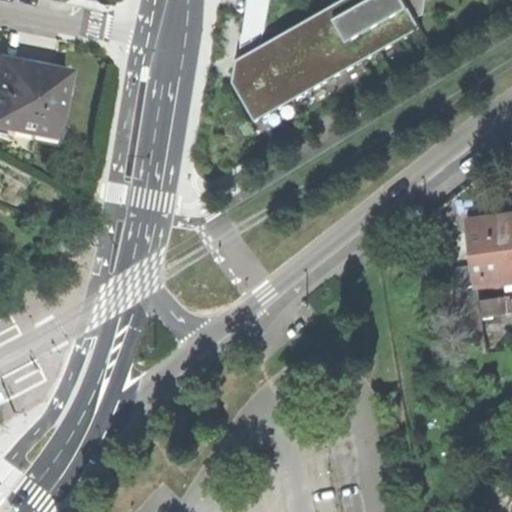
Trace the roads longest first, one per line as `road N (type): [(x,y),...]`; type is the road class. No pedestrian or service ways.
road 1 (tertiary): [(205,337),(511,102)]
road 2 (tertiary): [(176,41),(147,216),(131,263)]
road 3 (tertiary): [(131,263),(64,457)]
road 4 (tertiary): [(64,457),(205,337)]
road 5 (residential): [(0,5),(176,41)]
